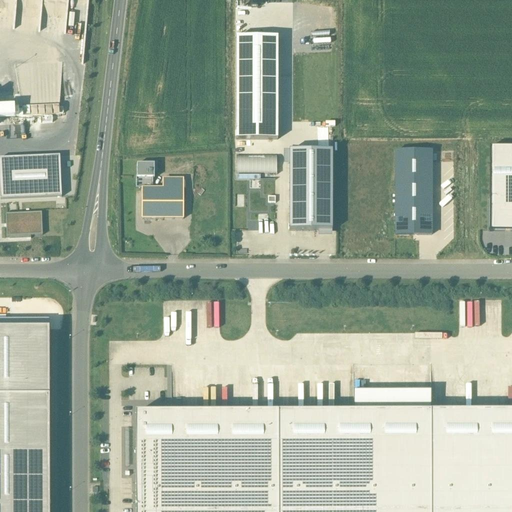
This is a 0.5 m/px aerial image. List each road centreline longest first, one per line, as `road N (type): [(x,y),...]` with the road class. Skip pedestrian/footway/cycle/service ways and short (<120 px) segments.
road 1 (unclassified): [(89,271),(511,270)]
road 2 (unclassified): [(119,0),(89,271)]
road 3 (unclassified): [(89,271),(80,340),(80,511)]
